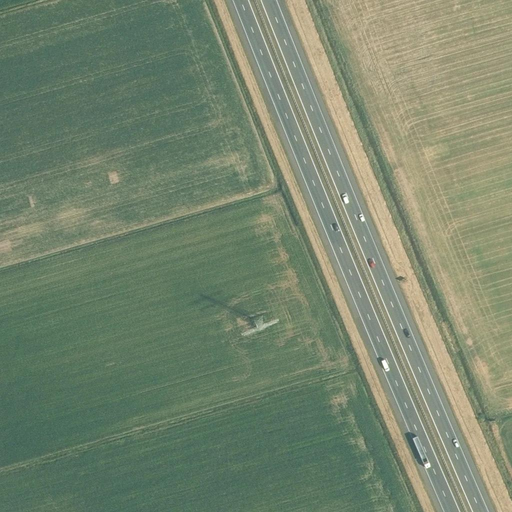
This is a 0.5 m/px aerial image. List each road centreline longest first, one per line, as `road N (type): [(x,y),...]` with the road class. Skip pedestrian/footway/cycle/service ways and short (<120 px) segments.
road 1 (motorway): [(242,0),(452,511)]
road 2 (motorway): [(481,511),(273,0)]
